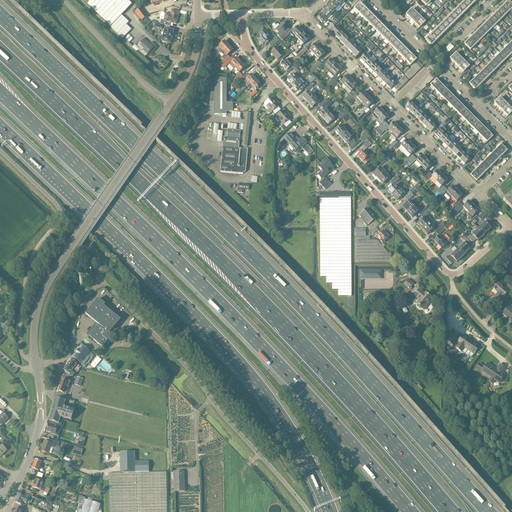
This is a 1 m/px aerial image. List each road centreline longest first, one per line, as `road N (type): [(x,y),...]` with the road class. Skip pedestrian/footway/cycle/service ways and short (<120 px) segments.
road 1 (motorway): [(487,511),(290,294),(0,13)]
road 2 (motorway): [(449,511),(256,296),(0,51)]
road 3 (motorway): [(0,91),(272,358),(409,511)]
road 4 (motorway): [(0,124),(230,351),(293,434),(331,511)]
road 5 (residential): [(451,274),(252,54),(239,14)]
road 6 (unclassified): [(307,511),(189,369),(100,279)]
road 7 (unclassified): [(35,361),(42,291),(170,102)]
road 8 (residential): [(478,193),(302,16)]
road 9 (unclassified): [(35,361),(20,351),(23,287),(40,241),(63,218)]
road 10 (unclassified): [(6,511),(37,433),(35,361)]
road 11 (unclassified): [(63,0),(170,102)]
